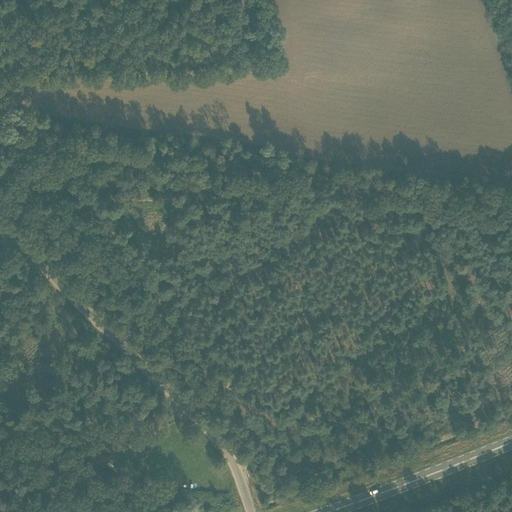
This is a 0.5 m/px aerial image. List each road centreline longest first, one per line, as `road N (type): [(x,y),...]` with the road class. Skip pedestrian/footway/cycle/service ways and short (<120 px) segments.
road 1 (track): [(47,147),(511,203)]
road 2 (unclassified): [(249,511),(219,442),(27,256)]
road 3 (track): [(232,428),(47,147)]
road 4 (track): [(0,466),(150,424),(210,394)]
road 5 (secondary): [(329,511),(511,442)]
road 6 (track): [(337,182),(459,273)]
